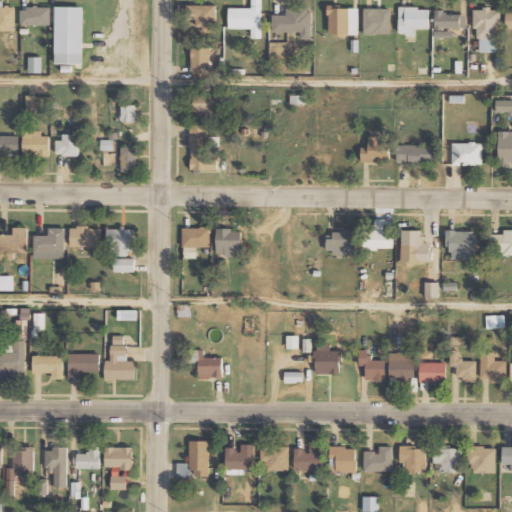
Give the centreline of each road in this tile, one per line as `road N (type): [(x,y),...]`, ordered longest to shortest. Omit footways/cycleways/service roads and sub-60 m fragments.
road 1 (residential): [(511,199),(0,192)]
road 2 (residential): [(511,412),(0,409)]
road 3 (residential): [(162,511),(164,0)]
